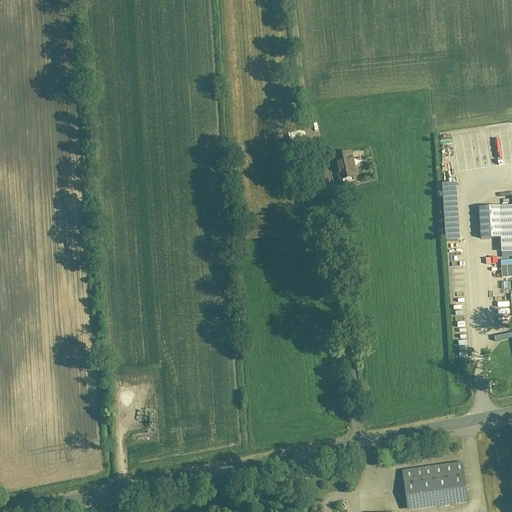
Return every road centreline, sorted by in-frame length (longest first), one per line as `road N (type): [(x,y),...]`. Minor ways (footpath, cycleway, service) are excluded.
road 1 (tertiary): [(18,511),(511,412)]
road 2 (track): [(326,185),(301,93),(292,0)]
